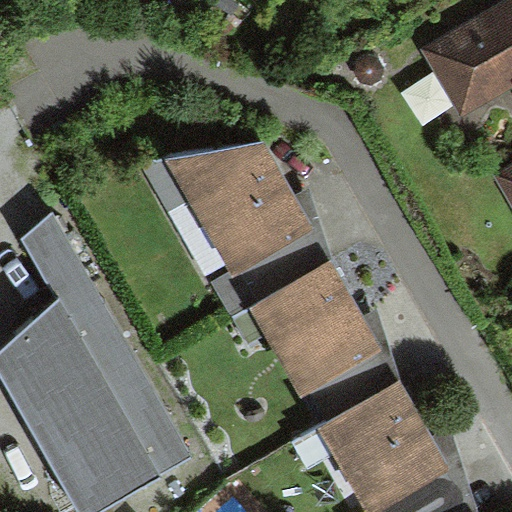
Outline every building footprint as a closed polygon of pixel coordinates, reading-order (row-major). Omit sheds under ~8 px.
[(511,80),(511,158),(496,168),(511,196),(511,0),(496,0),(424,42),(462,109),(511,80)] [(332,244),(266,126),(170,140),(197,189),(169,204),(205,267),(231,253),(235,259),(213,274),(227,302),(252,288),(332,244)] [(12,345),(103,289),(54,200),(23,226),(54,284),(0,333),(0,356),(86,507),(99,498),(12,345)] [(368,305),(332,244),(252,288),(303,379),(306,378),(321,409),(400,365),(368,305)] [(12,345),(99,498),(192,445),(103,289),(10,341),(12,345)] [(436,427),(400,365),(321,409),(319,409),(370,500),(375,499),(381,511),(465,511),(481,504),(451,418),(436,427)]
